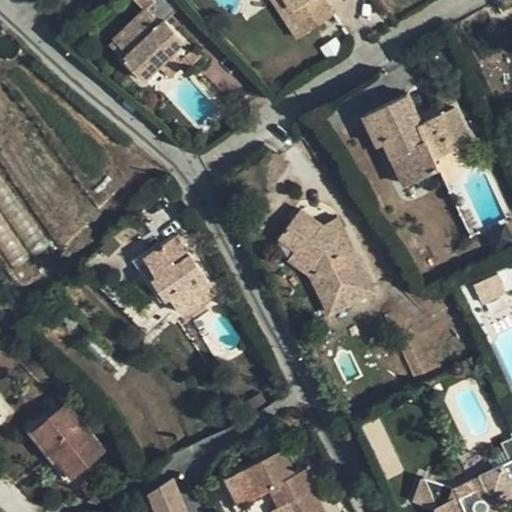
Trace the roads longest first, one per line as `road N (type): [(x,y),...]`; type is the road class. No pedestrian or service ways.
road 1 (residential): [(191,177),(374,511)]
road 2 (residential): [(191,177),(470,0)]
road 3 (residential): [(1,0),(191,177)]
road 4 (unknown): [(316,403),(184,478)]
